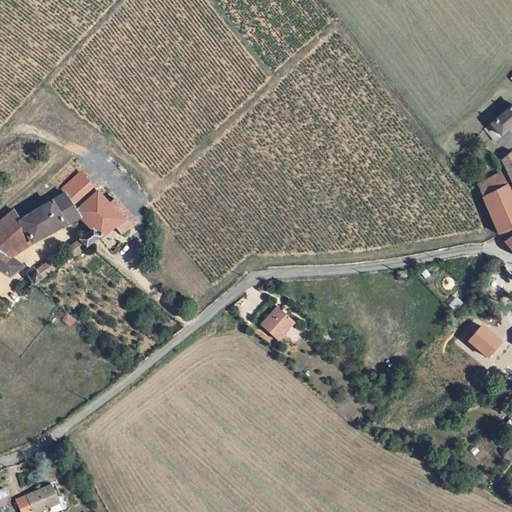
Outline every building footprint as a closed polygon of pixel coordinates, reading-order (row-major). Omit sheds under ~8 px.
[(486,113),(494,123),(496,125),(511,111),(511,99),(508,95),(486,113)] [(488,128),(494,123),(486,113),(480,119),(488,128)] [(511,181),(511,180),(511,148),(508,141),(499,149),(511,181)] [(477,176),(486,197),(484,198),(496,227),(508,225),(511,221),(511,206),(497,164),(477,176)] [(75,256),(103,236),(117,224),(122,220),(121,219),(130,212),(115,195),(109,201),(97,189),(77,208),(84,217),(95,228),(71,247),(75,256)] [(37,210),(22,218),(35,244),(84,217),(77,208),(65,196),(46,206),(42,201),(34,205),(37,210)] [(0,222),(0,272),(7,278),(20,268),(11,258),(35,244),(22,218),(12,210),(0,222)] [(122,220),(117,224),(122,230),(135,217),(130,212),(121,219),(122,220)] [(511,229),(503,236),(511,249),(511,229)] [(29,278),(34,284),(60,266),(55,259),(29,278)] [(286,315),(270,299),(253,316),(268,332),(286,315)] [(483,325),(469,341),(488,358),(502,342),(483,325)] [(21,511),(56,497),(46,475),(11,492),(20,511),(21,511)] [(0,490),(0,507),(9,504),(3,489),(0,490)]
